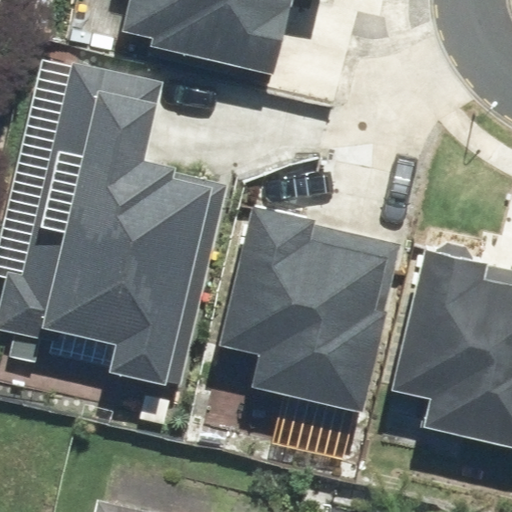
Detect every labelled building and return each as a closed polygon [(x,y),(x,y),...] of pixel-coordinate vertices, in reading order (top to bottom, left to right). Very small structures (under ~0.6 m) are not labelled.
[(131,0),(125,31),(279,62),(292,0),(131,0)] [(171,73),(76,52),(28,268),(12,264),(0,315),(0,321),(116,347),(113,360),(184,376),(229,179),(178,167),(181,154),(154,148),(171,73)] [(323,208),(259,193),(226,332),(264,341),(255,381),(361,406),(402,237),(320,218),(323,208)] [(511,437),(511,264),(490,260),(493,245),(429,232),(397,379),(435,387),(428,420),(511,437)] [(255,344),(217,341),(213,388),(252,390),(255,344)] [(194,390),(133,378),(124,427),(185,439),(194,390)] [(184,511),(98,493),(93,511),(184,511)]
